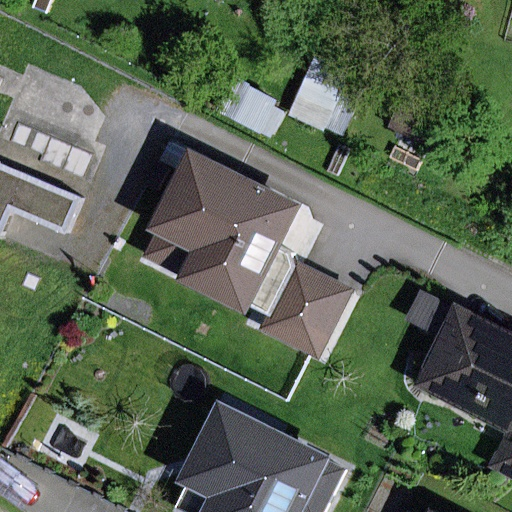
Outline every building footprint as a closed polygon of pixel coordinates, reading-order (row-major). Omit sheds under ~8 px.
[(368,82),(315,58),(283,129),(311,142),(318,127),(342,138),(368,82)] [(280,100),(234,78),(216,114),(262,136),(280,100)] [(439,118),(402,100),(388,129),(395,133),(380,165),(439,192),(462,143),(434,129),(439,118)] [(303,206),(190,150),(148,234),(155,237),(144,258),(180,276),(177,282),(247,317),(252,307),(269,315),(261,331),(320,360),(354,292),(299,264),(296,255),(282,248),(303,206)] [(66,236),(82,198),(0,163),(0,239),(2,240),(13,213),(66,236)] [(412,389),(504,435),(488,469),(511,480),(511,333),(454,306),(453,309),(422,294),(408,321),(439,336),(412,389)] [(333,457),(218,400),(177,484),(210,500),(204,511),(324,511),(345,470),(330,463),(333,457)] [(84,439),(67,431),(57,451),(73,460),(84,439)]
